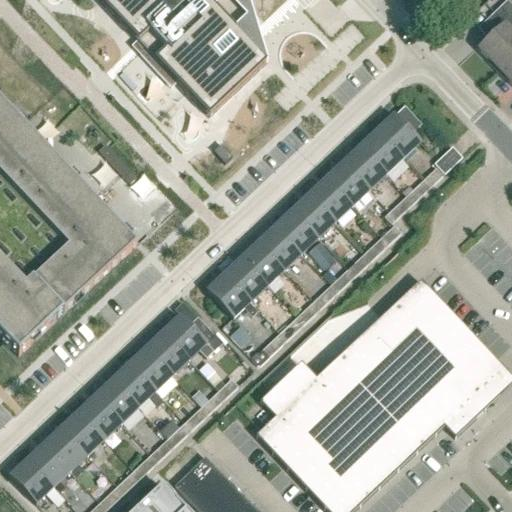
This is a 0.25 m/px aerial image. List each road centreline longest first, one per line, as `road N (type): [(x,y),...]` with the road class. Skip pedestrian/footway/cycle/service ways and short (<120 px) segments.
road 1 (residential): [(0,448),(418,52)]
road 2 (residential): [(511,149),(418,52)]
